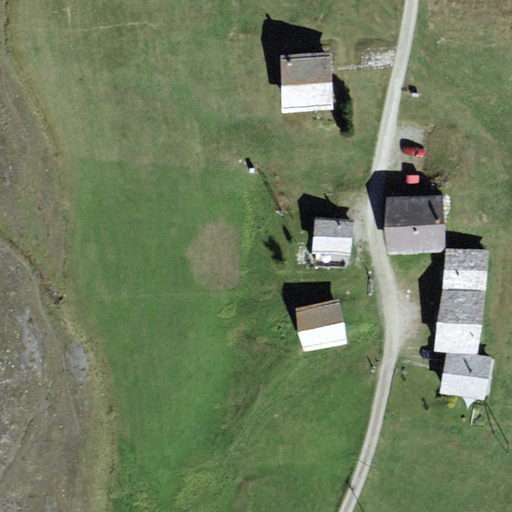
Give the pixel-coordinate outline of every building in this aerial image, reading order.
[(332,46),(280,45),(280,103),(331,104),(332,46)] [(443,191),(386,191),(386,243),(442,243),(443,191)] [(354,215),(315,211),(311,246),(350,250),(354,215)] [(490,247),(447,241),(433,342),(476,348),(490,247)] [(339,295),(297,301),(304,345),(346,339),(339,295)] [(492,354),(446,345),(439,387),(484,396),(492,354)]
